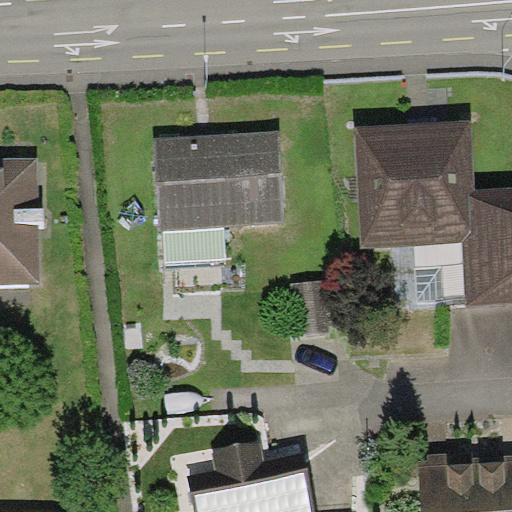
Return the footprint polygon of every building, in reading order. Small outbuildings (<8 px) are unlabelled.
[(470,118),(355,125),(362,247),(464,241),(472,241),(469,189),(474,189),(470,118)] [(285,223),(279,130),(155,138),(161,230),(285,223)] [(0,284),(42,283),(39,158),(0,159),(0,284)] [(469,189),(472,241),(464,241),(468,306),(511,303),(511,187),(474,189),(469,189)] [(0,290),(0,313),(40,311),(38,289),(0,290)] [(220,488),(192,493),(195,511),(314,511),(307,470),(268,477),(261,441),(213,450),(220,488)] [(511,511),(511,453),(420,458),(422,511),(511,511)]
